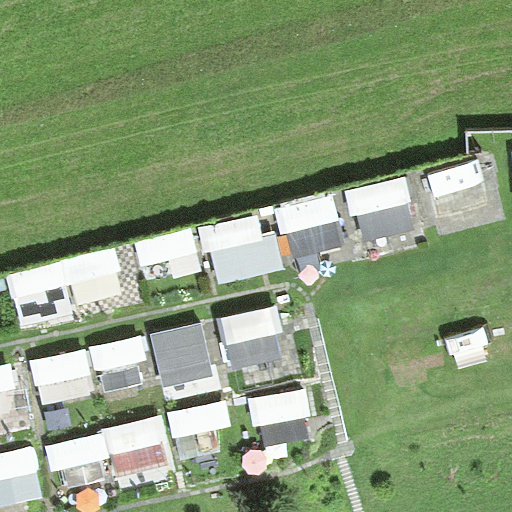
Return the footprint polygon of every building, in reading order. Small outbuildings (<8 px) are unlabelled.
[(290,193),(299,254),(423,236),(414,176),(290,193)] [(227,282),(288,264),(270,207),(210,225),(227,282)] [(217,265),(205,224),(145,241),(157,282),(217,265)] [(126,251),(17,265),(24,317),(133,302),(126,251)] [(287,310),(38,350),(46,399),(295,359),(287,310)] [(0,417),(35,411),(27,364),(0,368),(0,417)] [(261,392),(271,443),(323,432),(313,381),(261,392)] [(233,390),(57,442),(70,484),(245,432),(233,390)] [(0,456),(0,492),(2,501),(48,488),(36,447),(0,456)]
